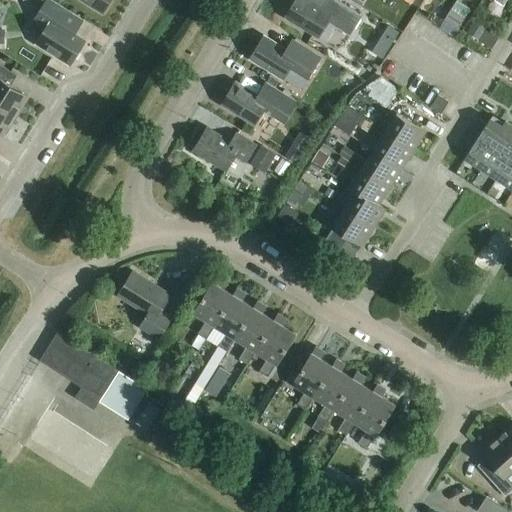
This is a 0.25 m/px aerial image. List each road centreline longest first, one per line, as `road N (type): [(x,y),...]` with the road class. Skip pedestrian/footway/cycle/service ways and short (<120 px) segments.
road 1 (residential): [(0,216),(72,97),(110,70),(152,0)]
road 2 (residential): [(144,238),(141,172),(244,0)]
road 3 (unclassified): [(351,320),(201,236),(144,238)]
road 4 (residential): [(351,320),(444,171)]
road 5 (residential): [(393,511),(469,390)]
road 6 (unclassified): [(469,390),(351,320)]
